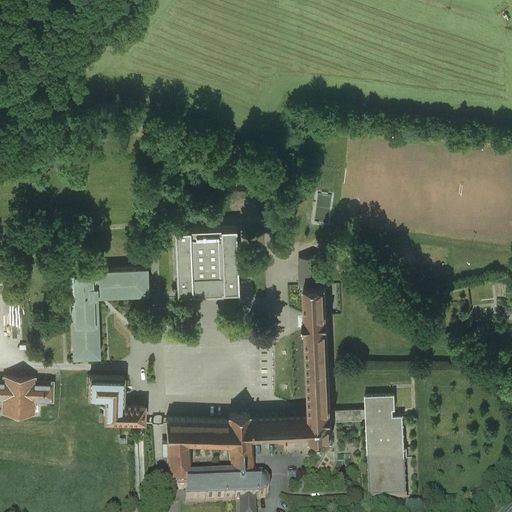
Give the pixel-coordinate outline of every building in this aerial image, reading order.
[(234,229),(173,231),(175,295),(191,295),(191,299),(223,298),(222,293),(237,292),(234,229)] [(324,255),(297,257),(298,281),(298,283),(302,283),(326,282),(324,255)] [(72,357),(99,356),(97,295),(148,294),(147,267),(69,270),(72,357)] [(19,272),(0,271),(0,281),(19,282),(19,272)] [(307,414),(251,416),(252,438),(309,435),(309,437),(331,436),(330,420),(366,419),(369,499),(405,498),(402,417),(389,417),(389,408),(395,408),(394,395),(365,396),(365,411),(331,412),(326,282),(302,283),(307,414)] [(104,375),(88,374),(87,396),(104,397),(103,420),(145,422),(146,402),(125,402),(126,375),(104,375)] [(3,379),(0,378),(0,398),(2,399),(2,412),(34,413),(34,400),(52,401),(53,381),(35,380),(35,376),(3,375),(3,379)] [(228,477),(251,477),(252,438),(251,416),(250,412),(226,412),(227,420),(166,421),(168,490),(185,489),(185,483),(188,478),(185,444),(225,443),(228,477)] [(228,477),(188,478),(185,483),(185,489),(186,502),(238,501),(238,511),(255,511),(255,500),(260,500),(264,498),(267,494),(267,487),(264,482),(259,480),(251,481),(251,477),(228,477)]
